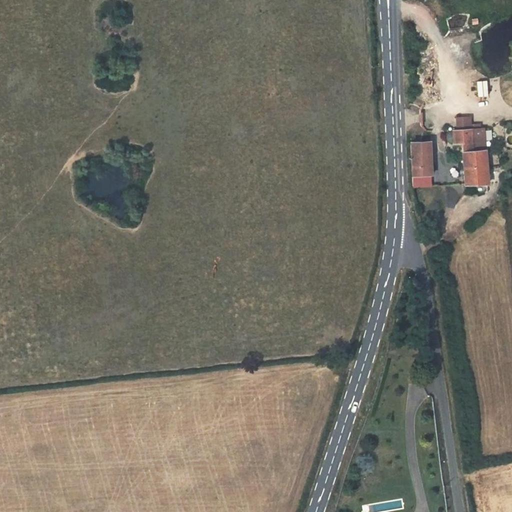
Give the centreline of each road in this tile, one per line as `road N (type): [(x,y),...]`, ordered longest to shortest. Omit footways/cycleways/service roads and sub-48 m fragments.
road 1 (residential): [(459,511),(425,280),(414,254),(396,241)]
road 2 (secondary): [(319,511),(376,337),(396,241)]
road 3 (secondary): [(396,241),(389,0)]
road 4 (unknown): [(406,0),(432,20),(467,104)]
